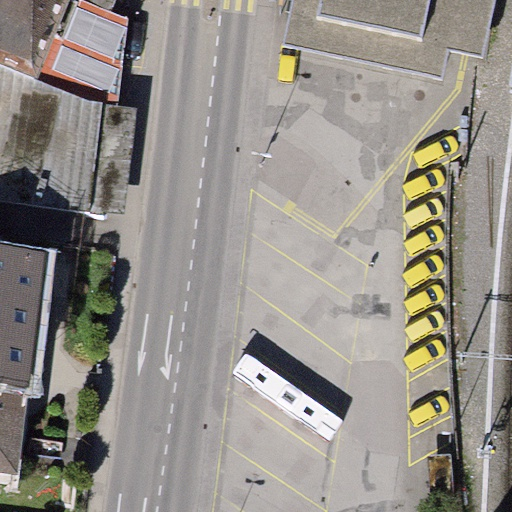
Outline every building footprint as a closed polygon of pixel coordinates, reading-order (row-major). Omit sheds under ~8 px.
[(0,0),(0,65),(84,99),(118,104),(121,30),(126,19),(110,9),(114,0),(0,0)] [(291,0),(282,46),(441,82),(449,51),(481,58),(493,0),(291,0)] [(0,204),(78,214),(99,218),(118,104),(84,99),(0,65),(0,204)] [(0,234),(74,244),(78,214),(0,204),(0,234)] [(0,473),(18,475),(45,256),(0,249),(0,473)] [(429,458),(432,500),(454,498),(451,457),(429,458)]
